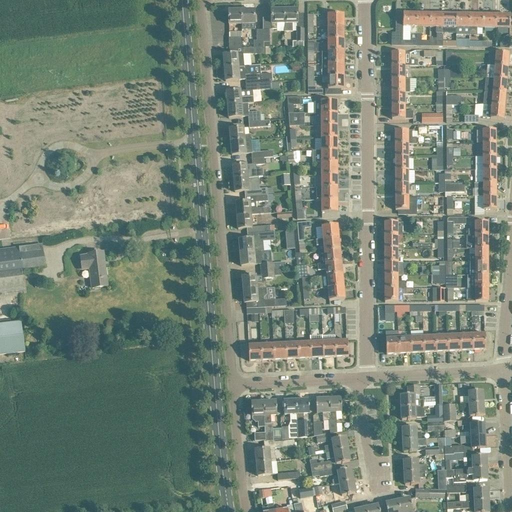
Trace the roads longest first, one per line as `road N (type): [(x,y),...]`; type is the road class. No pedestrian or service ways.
road 1 (unclassified): [(198,0),(231,386)]
road 2 (residential): [(367,377),(365,0)]
road 3 (tertiary): [(228,511),(192,141)]
road 4 (residential): [(0,158),(192,141)]
road 5 (tertiary): [(192,141),(182,0)]
road 6 (residential): [(510,511),(502,370)]
road 7 (residential): [(502,370),(367,377)]
road 8 (unclassified): [(231,386),(245,511)]
road 9 (residential): [(354,377),(231,386)]
